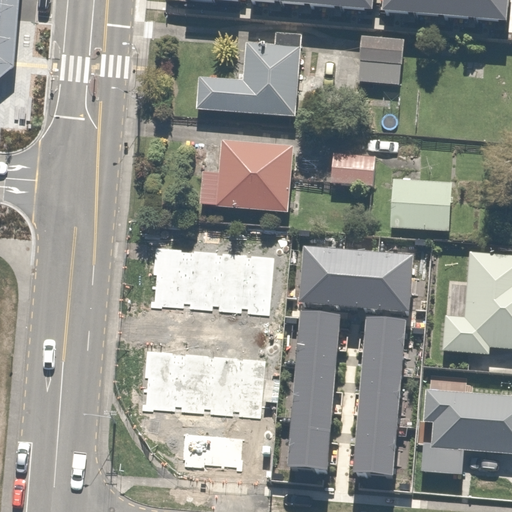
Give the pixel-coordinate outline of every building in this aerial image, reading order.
[(289,0),(222,0),(222,25),(261,26),(261,14),(289,15),(289,0)] [(511,0),(481,0),(479,31),(510,34),(511,0)] [(403,37),(357,34),(354,83),(400,86),(403,37)] [(197,115),(297,120),(302,39),(276,38),(275,51),(246,49),(244,87),(199,85),(197,115)] [(289,220),(295,154),(225,147),(222,178),(201,176),(197,212),(289,220)] [(374,155),(325,151),(323,185),(371,189),(374,155)] [(448,179),(385,177),(384,228),(447,229),(448,179)] [(343,303),(345,284),(350,241),(304,237),(302,256),(290,255),(286,297),(335,303),(343,303)] [(262,245),(205,242),(202,298),(258,302),(262,245)] [(493,352),(511,354),(511,260),(474,258),(469,320),(448,318),(444,355),(492,360),(493,352)] [(335,303),(332,339),(322,429),(363,433),(365,420),(387,423),(390,393),(404,394),(415,291),(345,284),(343,303),(335,303)] [(276,386),(320,390),(324,353),(314,352),(316,337),(332,339),(335,303),(286,297),(276,386)] [(185,401),(208,427),(272,372),(252,349),(274,330),(250,302),(191,353),(212,377),(185,401)] [(511,458),(511,401),(427,394),(425,424),(435,425),(433,453),(511,458)]
